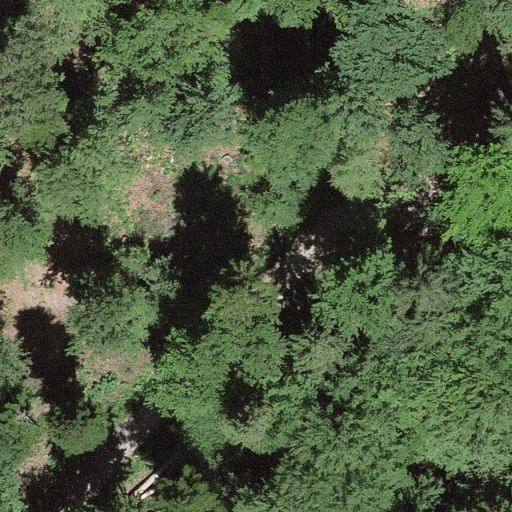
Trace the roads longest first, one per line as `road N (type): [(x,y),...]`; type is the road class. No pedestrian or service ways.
road 1 (track): [(71,511),(170,392),(350,214),(404,198),(452,216),(466,271)]
road 2 (track): [(362,511),(414,416),(466,271)]
